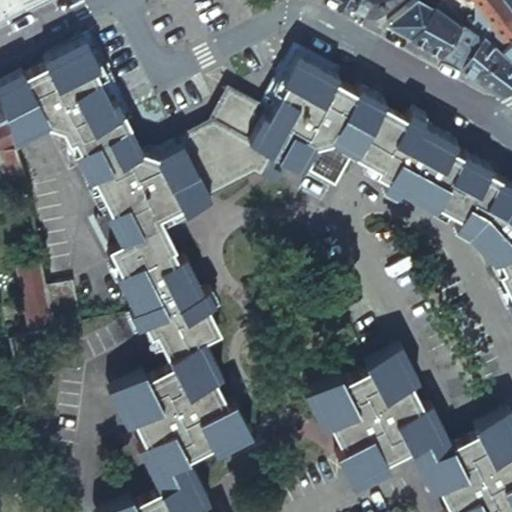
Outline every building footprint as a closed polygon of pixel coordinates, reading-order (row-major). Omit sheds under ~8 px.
[(0,0),(0,16),(32,0),(0,0)] [(406,0),(385,19),(393,23),(407,31),(428,1),(431,1),(432,0),(406,0)] [(428,1),(407,31),(415,35),(423,40),(449,4),(445,0),(432,0),(431,1),(428,1)] [(459,62),(472,71),(510,47),(507,41),(511,37),(511,8),(507,3),(505,0),(474,0),(479,5),(466,24),(460,19),(439,49),(444,52),(452,57),(459,62)] [(436,48),(439,49),(460,19),(461,18),(449,4),(423,40),(436,48)] [(69,32),(71,37),(80,32),(94,60),(90,62),(110,100),(113,98),(118,107),(113,108),(119,121),(124,119),(139,146),(152,151),(212,121),(228,92),(264,112),(285,76),(277,72),(293,44),(333,68),(337,60),(290,34),(267,75),(274,79),(261,102),(224,80),(205,114),(150,142),(144,140),(104,61),(85,24),(69,32)] [(114,377),(161,472),(180,461),(188,457),(185,451),(190,448),(195,445),(244,420),(231,393),(224,396),(218,400),(211,386),(218,382),(194,336),(218,323),(205,299),(207,297),(200,283),(193,286),(188,275),(194,272),(183,250),(174,255),(169,244),(172,243),(156,212),(180,200),(181,204),(249,168),(256,174),(270,149),(327,181),(331,174),(348,147),(377,97),(379,94),(354,80),(351,85),(340,79),(337,84),(327,78),(331,73),(333,68),(293,44),(277,72),(285,76),(264,112),(228,92),(212,121),(152,151),(139,146),(124,119),(119,121),(113,108),(118,107),(113,98),(110,100),(90,62),(94,60),(80,32),(71,37),(44,49),(41,51),(44,57),(21,68),(18,63),(0,71),(0,99),(9,130),(22,123),(24,128),(46,117),(60,123),(118,237),(106,242),(119,267),(114,270),(138,318),(141,316),(147,328),(153,324),(160,339),(169,357),(145,369),(142,363),(114,377)] [(510,47),(472,71),(499,90),(511,82),(511,37),(507,41),(510,47)] [(337,84),(340,79),(331,73),(327,78),(337,84)] [(389,105),(377,97),(348,147),(361,154),(374,161),(389,133),(401,112),(389,105)] [(9,130),(0,99),(0,146),(11,183),(18,182),(19,190),(25,188),(24,180),(9,130)] [(511,180),(508,187),(495,178),(499,172),(485,163),(487,159),(464,145),(462,148),(457,155),(444,146),(448,141),(451,135),(404,108),(401,112),(389,133),(374,161),(372,164),(378,168),(384,171),(382,174),(430,202),(434,195),(458,208),(455,214),(467,220),(464,226),(490,254),(494,252),(501,264),(493,267),(506,293),(501,295),(511,317),(511,180)] [(457,155),(462,148),(448,141),(444,146),(457,155)] [(508,187),(511,180),(511,179),(499,172),(495,178),(508,187)] [(50,324),(42,282),(38,258),(16,261),(26,325),(27,330),(50,324)] [(200,283),(194,272),(188,275),(193,286),(200,283)] [(71,278),(42,282),(50,324),(79,320),(71,278)] [(324,436),(327,443),(337,463),(400,431),(404,440),(411,435),(449,511),(482,511),(480,508),(511,492),(511,450),(509,444),(511,441),(511,434),(492,394),(465,408),(467,413),(440,427),(437,422),(431,425),(382,332),(364,341),(355,346),(359,354),(333,367),(329,359),(302,372),(325,418),(332,415),(339,429),(332,432),(324,436)] [(218,400),(224,396),(218,382),(211,386),(218,400)] [(325,418),(332,432),(339,429),(332,415),(325,418)] [(152,476),(156,484),(157,486),(185,472),(180,461),(161,472),(152,476)] [(197,511),(198,511),(204,508),(197,497),(199,495),(186,471),(185,472),(157,486),(156,484),(132,496),(129,489),(103,503),(107,511),(197,511)]
